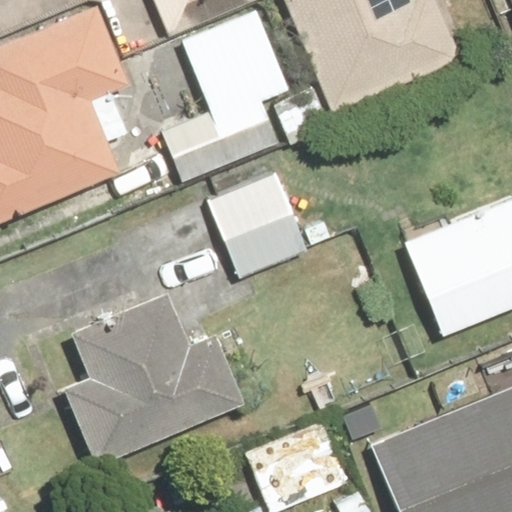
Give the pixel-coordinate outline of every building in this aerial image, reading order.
[(266,0),(291,0),(333,118),(446,55),(427,0),(169,0),(185,45),(266,0)] [(0,46),(0,223),(130,173),(70,19),(0,46)] [(283,166),(211,197),(244,273),(316,242),(283,166)] [(511,195),(401,235),(437,333),(511,306),(511,195)] [(23,297),(108,463),(251,390),(166,225),(23,297)] [(511,511),(511,388),(372,452),(399,511),(511,511)] [(324,412),(248,445),(273,505),(349,473),(324,412)] [(230,511),(261,511),(257,501),(230,511)]
